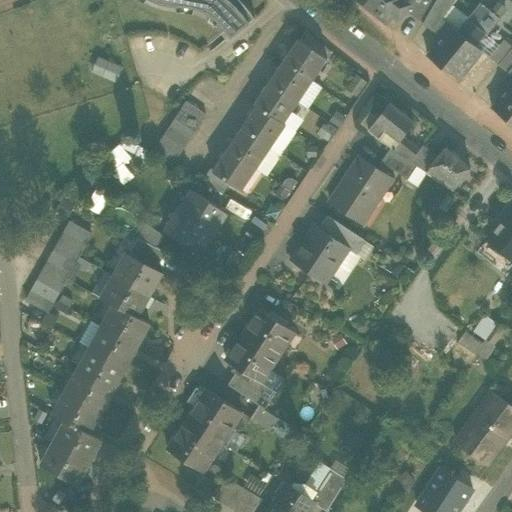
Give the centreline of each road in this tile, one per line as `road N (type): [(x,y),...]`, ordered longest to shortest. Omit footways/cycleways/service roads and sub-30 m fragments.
road 1 (tertiary): [(298,0),(511,168)]
road 2 (residential): [(0,246),(29,511)]
